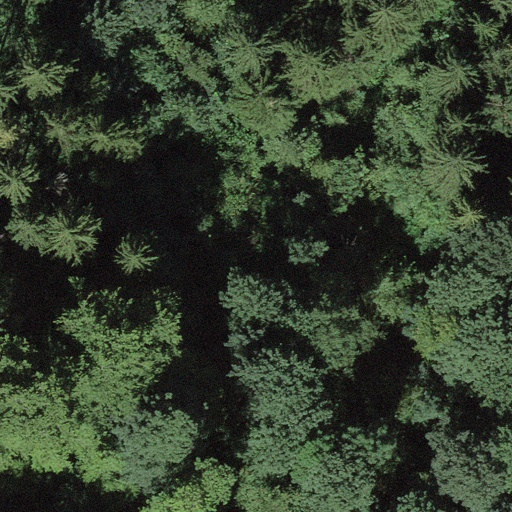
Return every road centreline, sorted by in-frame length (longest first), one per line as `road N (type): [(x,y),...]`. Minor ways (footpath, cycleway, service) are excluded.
road 1 (track): [(276,511),(213,353),(107,0)]
road 2 (track): [(154,0),(345,239),(390,263),(437,265),(511,249)]
